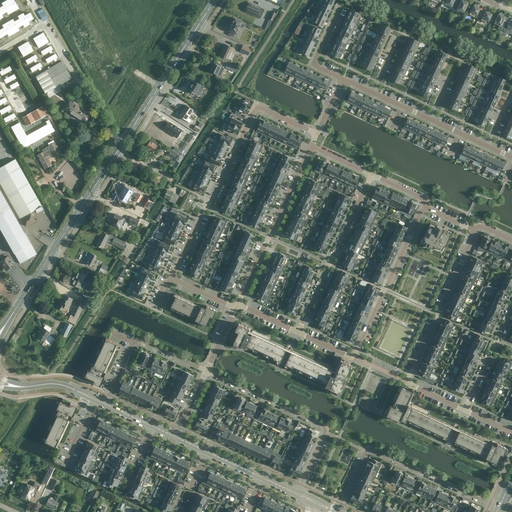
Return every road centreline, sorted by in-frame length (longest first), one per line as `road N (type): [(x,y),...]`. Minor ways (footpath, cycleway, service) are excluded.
road 1 (primary): [(1,331),(216,0)]
road 2 (residential): [(172,277),(256,106),(316,133)]
road 3 (residential): [(476,231),(406,380),(465,409)]
road 4 (residential): [(424,207),(353,355),(298,331)]
road 5 (unclassified): [(499,509),(368,448),(337,511)]
road 6 (residential): [(311,146),(237,305)]
road 7 (residential): [(371,175),(298,331)]
road 8 (residential): [(205,371),(326,429)]
